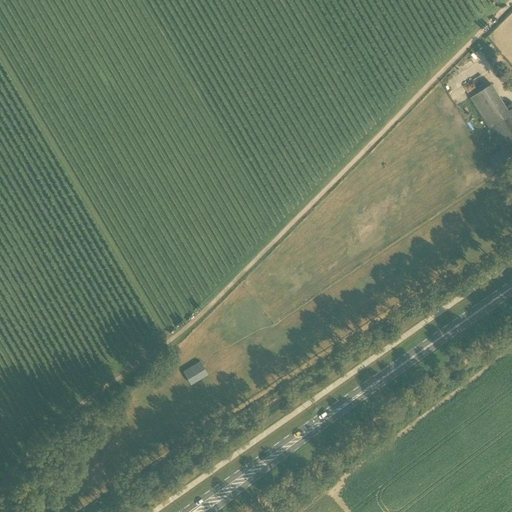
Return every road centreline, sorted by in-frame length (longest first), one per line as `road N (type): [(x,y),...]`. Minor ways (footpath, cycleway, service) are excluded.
road 1 (track): [(511,0),(134,374)]
road 2 (primary): [(397,367),(181,511)]
road 3 (primary): [(210,511),(397,367)]
road 4 (track): [(134,374),(45,446),(0,498)]
road 5 (primary): [(397,367),(511,286)]
